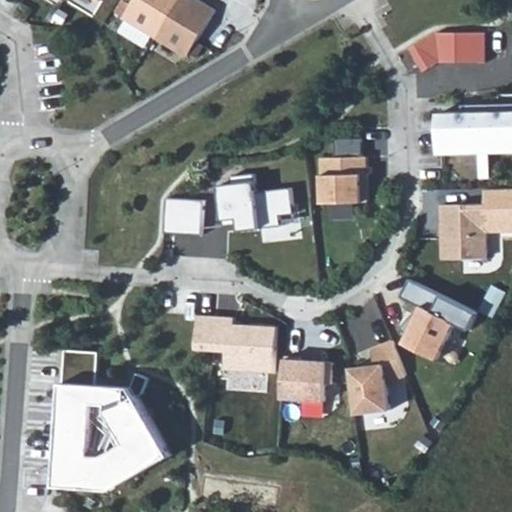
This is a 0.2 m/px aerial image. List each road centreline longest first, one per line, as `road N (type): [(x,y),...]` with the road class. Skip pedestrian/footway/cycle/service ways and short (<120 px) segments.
road 1 (residential): [(364,0),(407,87),(417,213),(394,267),(354,305),(311,316),(245,286),(65,271)]
road 2 (residential): [(77,151),(283,33)]
road 3 (residential): [(7,511),(31,282)]
road 4 (residential): [(65,271),(79,246),(84,177),(77,151)]
